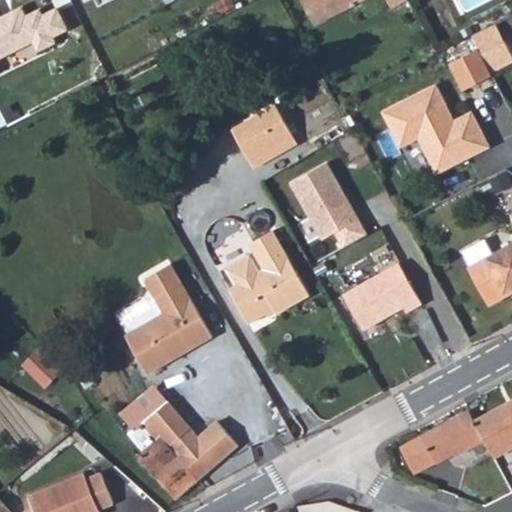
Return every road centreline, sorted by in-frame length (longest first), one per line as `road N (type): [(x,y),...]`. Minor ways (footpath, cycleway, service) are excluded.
road 1 (unknown): [(339,445),(300,413),(293,348),(230,197)]
road 2 (residential): [(511,349),(339,445)]
road 3 (residential): [(339,445),(216,511)]
road 4 (residential): [(339,445),(357,467),(442,511)]
